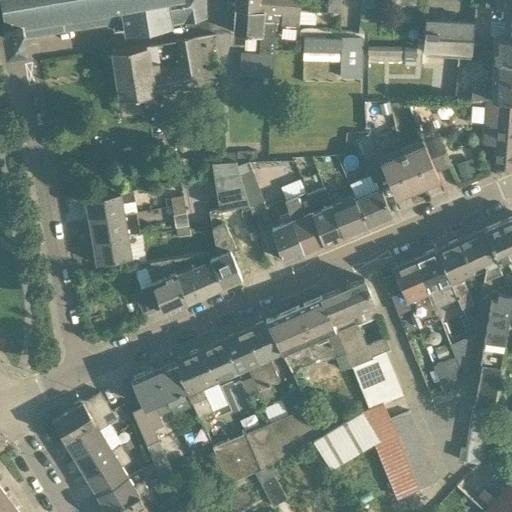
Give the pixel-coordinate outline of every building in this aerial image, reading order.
[(0,0),(4,20),(1,20),(4,40),(23,38),(22,34),(27,33),(28,37),(38,35),(38,31),(66,27),(67,30),(78,29),(78,25),(112,20),(113,32),(124,30),(124,32),(170,26),(169,22),(183,20),(183,21),(205,18),(204,0),(0,0)] [(234,0),(234,9),(263,11),(262,22),(274,24),(298,25),(300,0),(234,0)] [(327,0),(327,12),(340,13),(340,0),(327,0)] [(381,1),(373,0),(360,0),(360,10),(380,12),(381,1)] [(511,0),(484,0),(484,6),(492,7),(511,8),(511,0)] [(511,8),(492,7),(491,18),(505,19),(504,38),(511,38),(511,8)] [(270,78),(272,56),(274,24),(262,22),(263,11),(234,9),(232,33),(259,35),(258,54),(251,54),(249,76),(270,78)] [(380,12),(360,10),(359,21),(379,23),(380,12)] [(473,21),(426,18),(423,51),(471,54),(473,21)] [(379,23),(359,21),(358,32),(378,34),(379,28),(379,23)] [(160,72),(156,44),(110,51),(120,115),(138,113),(135,96),(160,92),(162,103),(184,100),(182,90),(206,86),(218,84),(211,36),(178,41),(183,69),(160,72)] [(511,38),(504,38),(492,37),(491,51),(479,51),(479,63),(486,63),(486,62),(511,62),(511,38)] [(360,78),(362,39),(342,38),(342,53),(340,77),(360,78)] [(407,55),(407,46),(368,45),(367,54),(407,55)] [(511,62),(486,62),(486,63),(486,79),(491,79),(491,92),(484,92),(484,84),(472,85),(472,87),(471,87),(471,100),(484,100),(495,100),(511,99),(511,62)] [(511,99),(495,100),(484,100),(481,143),(485,143),(496,144),(494,166),(511,167),(511,99)] [(392,112),(389,101),(379,103),(382,115),(392,112)] [(398,145),(416,188),(438,179),(435,171),(449,166),(438,137),(423,143),(420,137),(398,145)] [(416,188),(398,145),(377,154),(385,175),(394,197),(416,188)] [(227,160),(235,160),(234,151),(226,152),(227,160)] [(371,181),(385,175),(377,154),(362,160),(371,181)] [(471,159),(456,164),(461,179),(476,175),(471,159)] [(219,210),(250,205),(240,174),(237,165),(236,160),(235,160),(227,160),(212,161),(219,210)] [(237,165),(240,174),(252,170),(249,160),(237,165)] [(240,174),(250,205),(250,207),(265,202),(252,170),(240,174)] [(327,242),(307,193),(303,183),(280,192),(289,212),(306,251),(327,242)] [(366,226),(391,216),(378,185),(353,195),(366,226)] [(344,235),(332,204),(324,186),(307,193),(327,242),(344,235)] [(85,199),(89,221),(124,215),(121,202),(135,200),(133,191),(85,199)] [(174,215),(187,213),(183,194),(170,196),(174,215)] [(353,195),(332,204),(344,235),(366,226),(353,195)] [(306,251),(289,212),(280,216),(278,220),(280,226),(273,229),(281,262),(306,251)] [(124,215),(89,221),(93,242),(127,236),(124,215)] [(498,260),(487,264),(484,280),(501,273),(498,266),(509,262),(507,258),(511,255),(511,215),(484,227),(498,260)] [(209,259),(221,287),(241,279),(229,252),(235,249),(223,223),(211,228),(216,252),(206,254),(209,259)] [(164,238),(189,234),(188,225),(176,227),(176,229),(163,231),(164,238)] [(458,238),(470,265),(483,260),(485,265),(487,264),(498,260),(484,227),(458,238)] [(127,236),(93,242),(96,264),(131,258),(127,236)] [(435,248),(448,281),(460,308),(473,303),(461,275),(472,270),(470,265),(458,238),(435,248)] [(415,257),(428,289),(440,317),(451,312),(440,285),(448,281),(435,248),(415,257)] [(511,255),(507,258),(509,262),(511,267),(511,294),(499,292),(498,299),(493,298),(481,365),(483,366),(475,408),(472,407),(465,450),(461,449),(459,460),(485,465),(509,316),(511,313),(511,255)] [(419,293),(428,289),(415,257),(393,266),(418,326),(431,321),(419,293)] [(174,274),(186,302),(221,287),(209,259),(174,274)] [(162,312),(186,302),(174,274),(150,284),(162,312)] [(321,296),(351,366),(369,409),(403,395),(385,351),(390,349),(385,337),(367,345),(352,310),(372,301),(363,279),(321,296)] [(265,320),(280,350),(289,369),(324,355),(326,360),(336,356),(341,370),(351,366),(321,296),(265,320)] [(469,331),(476,328),(477,313),(463,319),(469,331)] [(244,329),(269,386),(279,382),(268,356),(280,350),(265,320),(244,329)] [(224,338),(237,368),(248,364),(259,390),(269,386),(244,329),(224,338)] [(200,348),(214,381),(238,371),(237,368),(224,338),(200,348)] [(175,359),(193,404),(199,416),(212,410),(202,386),(214,381),(200,348),(197,350),(195,349),(187,352),(187,354),(175,359)] [(456,356),(464,375),(466,374),(470,350),(456,356)] [(464,375),(456,356),(433,366),(440,385),(464,375)] [(154,368),(169,401),(174,413),(193,404),(175,359),(154,368)] [(169,401),(154,368),(130,377),(142,406),(132,410),(147,445),(158,440),(153,429),(163,425),(153,402),(161,399),(163,403),(169,401)] [(242,413),(254,408),(243,382),(232,387),(242,413)] [(288,413),(307,405),(300,390),(282,398),(283,400),(288,413)] [(64,440),(103,416),(111,411),(99,392),(82,402),(81,400),(73,404),(73,408),(52,420),(64,440)] [(283,400),(264,409),(270,421),(288,413),(283,400)] [(315,438),(321,434),(307,405),(288,413),(270,421),(212,446),(212,448),(227,483),(254,472),(268,464),(315,438)] [(378,439),(361,412),(313,442),(330,469),(378,439)] [(418,490),(438,482),(410,412),(390,420),(418,490)] [(103,416),(64,440),(75,458),(105,440),(99,430),(108,424),(103,416)] [(105,440),(75,458),(86,476),(125,453),(120,444),(111,450),(105,440)] [(126,452),(134,448),(130,440),(122,445),(126,452)] [(125,453),(86,476),(97,495),(127,477),(121,466),(130,461),(125,453)] [(167,458),(155,464),(161,478),(173,472),(167,458)] [(268,464),(254,472),(272,506),(287,499),(268,464)] [(127,477),(97,495),(107,511),(110,511),(148,490),(143,481),(133,487),(127,477)] [(511,511),(511,484),(510,483),(484,511),(511,511)] [(0,509),(11,501),(0,486),(0,509)] [(477,496),(488,505),(494,497),(483,489),(477,496)] [(148,490),(110,511),(148,511),(144,503),(153,498),(148,490)] [(0,511),(19,511),(11,501),(0,509),(0,511)]
